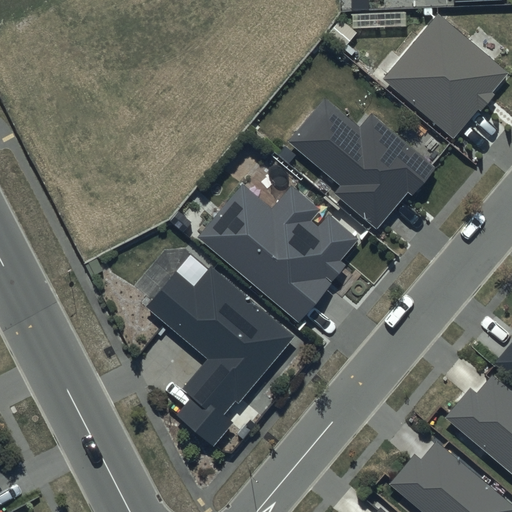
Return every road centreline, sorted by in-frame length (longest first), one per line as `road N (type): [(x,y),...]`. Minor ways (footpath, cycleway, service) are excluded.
road 1 (residential): [(254,511),(511,210)]
road 2 (unclassified): [(0,259),(129,511)]
